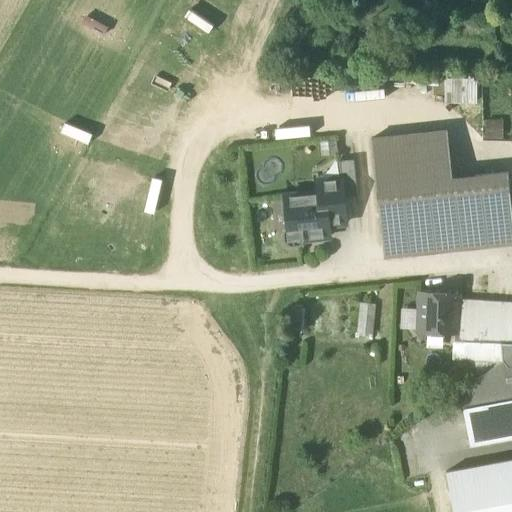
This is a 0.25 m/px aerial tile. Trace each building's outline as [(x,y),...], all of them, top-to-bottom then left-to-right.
[(439,74),(415,72),(414,84),(438,86),(439,74)] [(476,101),(476,80),(446,80),(446,102),(476,101)] [(511,208),(508,172),(452,177),(448,131),(371,139),(382,246),(511,232),(511,208)] [(322,141),(324,155),(339,152),(337,138),(322,141)] [(354,160),(339,161),(341,177),(342,177),(344,197),(358,195),(354,160)] [(319,191),(285,195),(288,225),(283,231),(284,241),(291,247),(300,246),(306,239),(330,236),(328,225),(346,223),(344,197),(342,177),(341,177),(318,179),(319,191)] [(457,294),(421,292),(420,310),(418,310),(417,327),(420,327),(419,331),(456,332),(457,294)] [(483,301),(457,299),(456,341),(482,342),(483,301)] [(511,302),(483,301),(482,342),(501,343),(511,343),(511,302)] [(375,304),(359,302),(356,332),(373,334),(375,304)] [(511,343),(501,343),(502,361),(452,396),(462,410),(464,410),(470,446),(511,438),(511,343)] [(511,511),(511,459),(446,471),(453,511),(511,511)]
